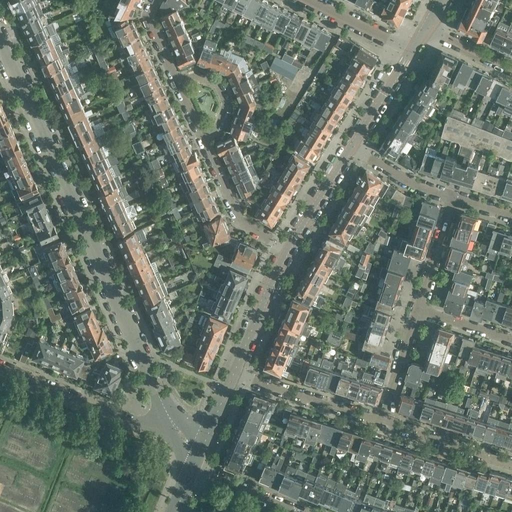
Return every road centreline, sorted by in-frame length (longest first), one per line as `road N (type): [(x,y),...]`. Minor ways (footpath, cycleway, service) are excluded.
road 1 (tertiary): [(0,43),(167,415)]
road 2 (residential): [(167,415),(127,418),(0,365)]
road 3 (residential): [(233,371),(381,419)]
road 4 (residential): [(201,135),(241,225),(287,249)]
road 5 (residential): [(381,419),(511,463)]
road 6 (tertiary): [(233,371),(287,249)]
road 7 (tertiary): [(287,249),(351,146)]
